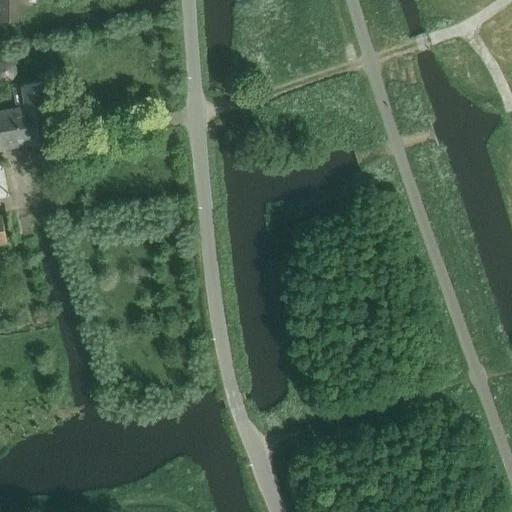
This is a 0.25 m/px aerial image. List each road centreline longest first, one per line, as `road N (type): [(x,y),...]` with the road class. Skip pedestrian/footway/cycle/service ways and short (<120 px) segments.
road 1 (unknown): [(335,0),(511,509)]
road 2 (unclassified): [(279,511),(234,393),(218,324),(190,0)]
road 3 (track): [(196,115),(431,41),(506,0)]
